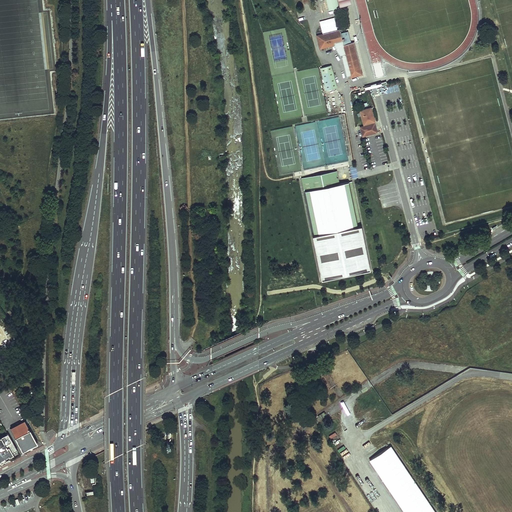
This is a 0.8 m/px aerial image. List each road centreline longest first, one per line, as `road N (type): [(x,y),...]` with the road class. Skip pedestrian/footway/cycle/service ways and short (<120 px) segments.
road 1 (motorway): [(136,511),(135,0)]
road 2 (motorway): [(117,10),(118,511)]
road 3 (motorway): [(117,10),(109,20),(70,406)]
road 4 (motorway): [(173,311),(146,0)]
road 5 (secondary): [(190,395),(410,299)]
road 6 (motorway): [(321,322),(279,328),(195,360),(176,344),(173,311)]
road 7 (secondary): [(321,322),(176,387)]
